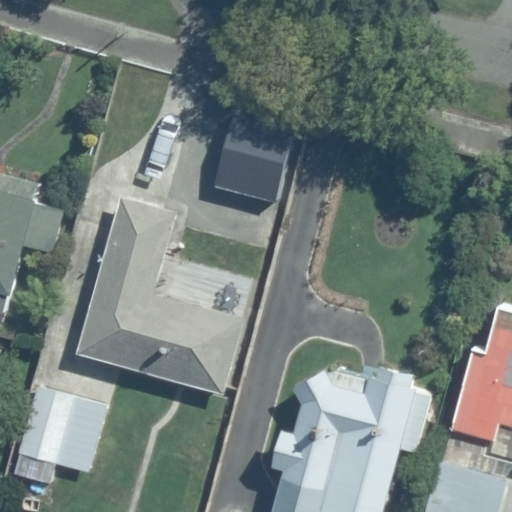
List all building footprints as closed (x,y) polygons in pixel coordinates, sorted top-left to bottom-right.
[(55,183),(0,169),(0,333),(8,336),(31,244),(64,252),(75,208),(50,202),(55,183)] [(185,219),(129,202),(81,354),(230,401),(256,318),(215,305),(220,289),(168,272),(185,219)] [(497,348),(478,343),(455,433),(497,444),(492,465),(511,469),(511,303),(508,302),(497,348)] [(287,471),(276,511),(390,511),(406,448),(423,452),(439,389),(416,384),(419,372),(375,361),(372,372),(344,365),(304,384),(300,401),(307,403),(300,431),(289,428),(279,469),(287,471)] [(113,409),(44,390),(21,472),(57,483),(63,464),(95,473),(113,409)] [(507,511),(511,497),(511,480),(442,460),(426,511),(507,511)]
